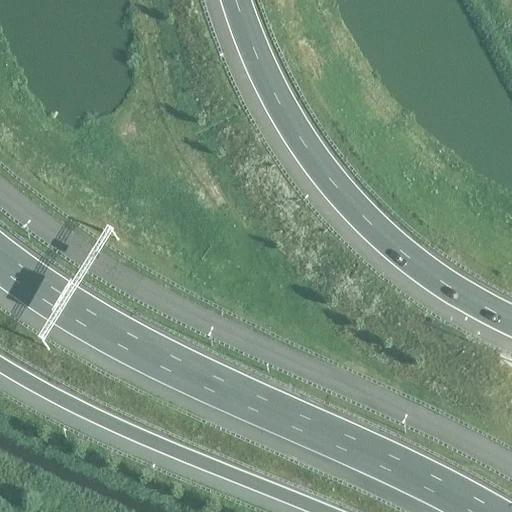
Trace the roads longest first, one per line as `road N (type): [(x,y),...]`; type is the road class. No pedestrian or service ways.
road 1 (motorway): [(511,464),(121,279),(0,190)]
road 2 (motorway): [(0,270),(84,327),(467,511)]
road 3 (motorway): [(240,0),(285,110),(331,178),(438,284),(511,325)]
road 4 (motorway): [(0,364),(121,431),(322,511)]
